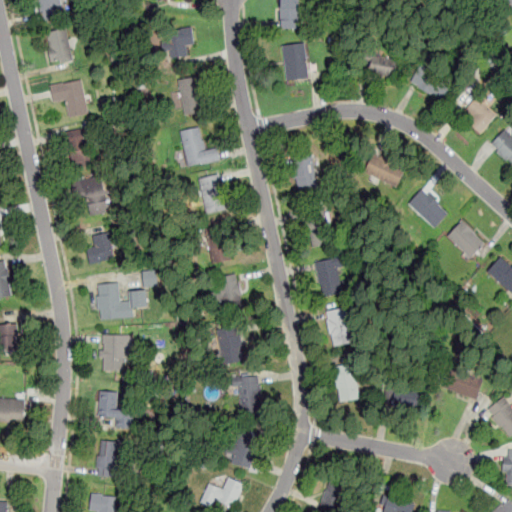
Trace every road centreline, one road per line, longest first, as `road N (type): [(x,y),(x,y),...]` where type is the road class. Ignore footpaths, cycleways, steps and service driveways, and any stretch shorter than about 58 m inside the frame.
road 1 (residential): [(270,511),(301,435),(300,383),(231,0)]
road 2 (residential): [(0,11),(68,330),(52,511)]
road 3 (residential): [(248,127),(332,113),(384,115),(437,149),(511,216)]
road 4 (residential): [(301,435),(452,462)]
